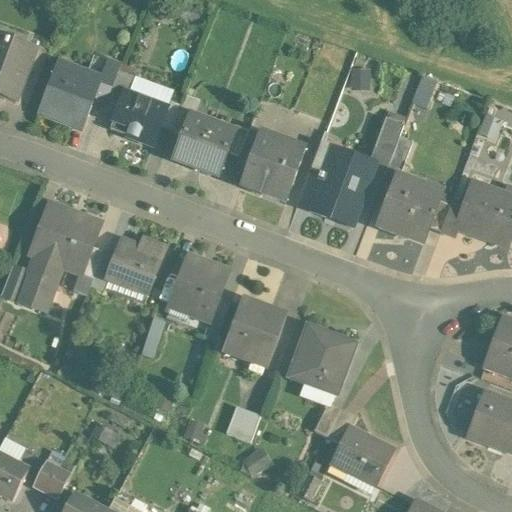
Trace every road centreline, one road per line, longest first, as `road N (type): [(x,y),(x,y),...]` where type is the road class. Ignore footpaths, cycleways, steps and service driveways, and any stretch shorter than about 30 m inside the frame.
road 1 (residential): [(432,318),(0,142)]
road 2 (residential): [(505,511),(461,490),(416,434),(412,378),(432,318)]
